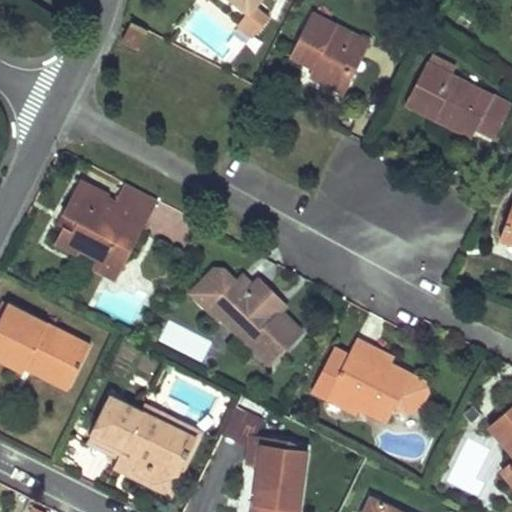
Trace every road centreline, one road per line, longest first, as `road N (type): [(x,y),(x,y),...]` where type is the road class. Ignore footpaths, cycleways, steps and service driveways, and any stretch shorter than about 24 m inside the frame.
road 1 (residential): [(511,353),(56,106)]
road 2 (residential): [(0,219),(56,106)]
road 3 (residential): [(0,457),(108,511)]
